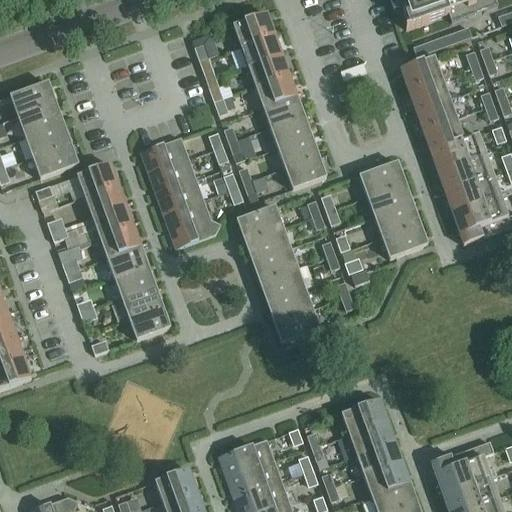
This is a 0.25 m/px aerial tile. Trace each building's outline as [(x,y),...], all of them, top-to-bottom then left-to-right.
[(397,0),(408,30),(404,31),(405,33),(448,17),(451,26),(497,9),(493,1),(495,0),(397,0)] [(511,14),(497,20),(500,30),(511,25),(511,14)] [(232,29),(240,51),(274,38),(266,17),(232,29)] [(471,41),(467,31),(412,51),(416,61),(471,41)] [(274,38),(240,51),(247,71),(281,59),(274,38)] [(182,60),(175,41),(158,47),(165,66),(182,60)] [(198,66),(208,62),(202,48),(193,52),(198,66)] [(479,54),(484,67),(492,64),(487,51),(479,54)] [(469,72),(478,68),(473,56),(465,59),(469,72)] [(281,59),(247,71),(255,91),(288,79),(281,59)] [(407,94),(441,82),(433,61),(399,73),(407,94)] [(208,62),(198,66),(203,80),(213,76),(208,62)] [(492,64),(484,67),(488,79),(497,76),(492,64)] [(474,84),(483,81),(478,68),(469,72),(474,84)] [(288,79),(255,91),(262,111),(296,99),(288,79)] [(131,97),(144,93),(141,80),(127,83),(131,97)] [(414,115),(448,102),(441,82),(407,94),(414,115)] [(17,121),(51,109),(43,88),(9,100),(17,121)] [(213,106),(222,103),(217,89),(208,92),(213,106)] [(502,91),(494,94),(498,107),(507,104),(502,91)] [(484,112),(492,109),(488,96),(480,99),(484,112)] [(296,99),(262,111),(269,132),(303,119),(296,99)] [(422,135),(455,123),(453,116),(448,102),(414,115),(422,135)] [(222,103),(213,106),(218,120),(228,117),(222,103)] [(507,104),(498,107),(503,120),(511,117),(507,104)] [(51,109),(17,121),(24,141),(58,129),(51,109)] [(489,125),(497,122),(492,109),(484,112),(489,125)] [(303,119),(269,132),(277,152),(310,140),(303,119)] [(463,143),(455,123),(422,135),(429,156),(463,143)] [(58,129),(24,141),(32,162),(65,150),(58,129)] [(505,144),(500,130),(491,133),(496,148),(505,144)] [(227,147),(236,144),(231,131),(223,134),(227,147)] [(213,155),(222,151),(217,137),(207,140),(213,155)] [(436,176),(485,159),(477,138),(463,143),(429,156),(436,176)] [(310,140),(277,152),(284,172),(318,160),(310,140)] [(147,178),(188,164),(180,142),(139,157),(147,178)] [(240,157),(236,144),(227,147),(232,160),(240,157)] [(65,150),(32,162),(39,183),(73,171),(65,150)] [(227,165),(222,151),(213,155),(218,169),(227,165)] [(505,174),(511,172),(511,162),(510,157),(500,160),(505,174)] [(444,197),(492,179),(485,159),(436,176),(444,197)] [(318,160),(284,172),(292,193),(325,181),(318,160)] [(154,198),(195,184),(188,164),(147,178),(154,198)] [(84,201),(117,189),(110,168),(76,180),(84,201)] [(358,180),(366,201),(400,189),(392,168),(358,180)] [(242,187),(250,184),(245,171),(237,175),(242,187)] [(4,172),(0,173),(0,189),(9,186),(4,172)] [(227,195),(237,191),(232,177),(222,181),(227,195)] [(451,217),(499,200),(492,179),(444,197),(451,217)] [(218,198),(227,195),(222,181),(212,184),(218,198)] [(162,219),(202,204),(195,184),(154,198),(162,219)] [(250,184),(242,187),(246,200),(255,197),(250,184)] [(58,209),(49,189),(34,195),(43,215),(58,209)] [(91,221),(125,209),(117,189),(84,201),(91,221)] [(373,221),(407,209),(400,189),(366,201),(373,221)] [(233,209),(242,205),(237,191),(227,195),(233,209)] [(325,216),(335,212),(329,198),(320,202),(325,216)] [(511,218),(507,221),(499,200),(451,217),(463,249),(511,231),(511,218)] [(202,204),(162,219),(174,253),(214,239),(219,229),(209,224),(202,204)] [(311,221),(319,218),(314,205),(306,208),(311,221)] [(98,242),(132,230),(125,209),(91,221),(98,242)] [(407,209),(373,221),(381,242),(414,229),(407,209)] [(248,244),(282,231),(274,210),(240,222),(248,244)] [(335,212),(325,216),(330,230),(340,227),(335,212)] [(324,231),(319,218),(311,221),(315,234),(324,231)] [(49,237),(64,232),(60,222),(46,227),(49,237)] [(414,229),(381,242),(389,263),(422,251),(414,229)] [(132,230),(98,242),(106,262),(139,250),(132,230)] [(255,264),(289,252),(282,231),(248,244),(255,264)] [(64,232),(49,237),(53,246),(67,241),(64,232)] [(69,257),(88,253),(85,238),(66,242),(69,257)] [(349,253),(344,239),(335,242),(340,257),(349,253)] [(325,262),(334,259),(329,246),(321,249),(325,262)] [(139,250),(106,262),(113,282),(147,270),(139,250)] [(263,284),(296,272),(289,252),(255,264),(263,284)] [(330,274),(338,271),(334,259),(325,262),(330,274)] [(348,279),(362,274),(358,262),(343,267),(348,279)] [(64,277),(79,272),(75,263),(61,268),(64,277)] [(147,270),(113,282),(121,303),(154,290),(147,270)] [(79,272),(64,277),(68,287),(82,282),(79,272)] [(270,304),(304,292),(296,272),(263,284),(270,304)] [(365,274),(350,279),(354,289),(369,284),(365,274)] [(335,289),(340,302),(348,299),(344,286),(335,289)] [(154,290),(121,303),(128,323),(162,311),(154,290)] [(311,313),(304,292),(270,304),(277,325),(311,313)] [(348,299),(340,302),(345,315),(353,312),(348,299)] [(0,323),(8,320),(1,300),(0,300),(0,323)] [(79,318),(93,313),(90,303),(76,308),(79,318)] [(162,311),(128,323),(136,344),(169,332),(162,311)] [(93,313),(79,318),(82,327),(97,322),(93,313)] [(311,313),(277,325),(285,346),(319,334),(311,313)] [(8,320),(0,323),(0,346),(16,341),(8,320)] [(0,369),(23,361),(16,341),(0,346),(0,369)] [(105,345),(90,350),(94,359),(108,354),(105,345)] [(0,393),(31,382),(23,361),(0,369),(0,393)] [(348,439),(382,427),(374,406),(340,418),(348,439)] [(356,460),(389,447),(382,427),(348,439),(356,460)] [(293,450),(302,447),(297,432),(287,436),(293,450)] [(314,437),(306,440),(311,453),(319,450),(314,437)] [(218,461),(225,483),(273,465),(266,444),(218,461)] [(430,467),(434,477),(441,499),(490,481),(482,461),(492,457),(489,446),(430,467)] [(363,480),(397,468),(389,447),(356,460),(363,480)] [(324,463),(319,450),(311,453),(315,466),(324,463)] [(298,466),(302,477),(312,474),(307,460),(297,463),(298,466)] [(273,465),(225,483),(233,503),(281,486),(273,465)] [(302,477),(298,466),(287,470),(291,482),(302,477)] [(370,500),(404,488),(397,468),(363,480),(370,500)] [(162,507),(196,495),(188,473),(154,485),(162,507)] [(312,474),(302,477),(308,492),(317,488),(312,474)] [(321,481),(325,493),(334,490),(329,478),(321,481)] [(490,481),(441,499),(446,511),(468,511),(497,502),(490,481)] [(281,486),(233,503),(235,511),(271,511),(288,506),(281,486)] [(374,511),(401,511),(411,508),(404,488),(370,500),(374,511)] [(334,490),(325,493),(330,506),(338,503),(334,490)] [(164,511),(202,511),(196,495),(162,507),(164,511)] [(325,511),(322,500),(312,504),(314,511),(325,511)] [(74,511),(77,506),(67,502),(39,511),(74,511)] [(500,511),(497,502),(468,511),(500,511)]
